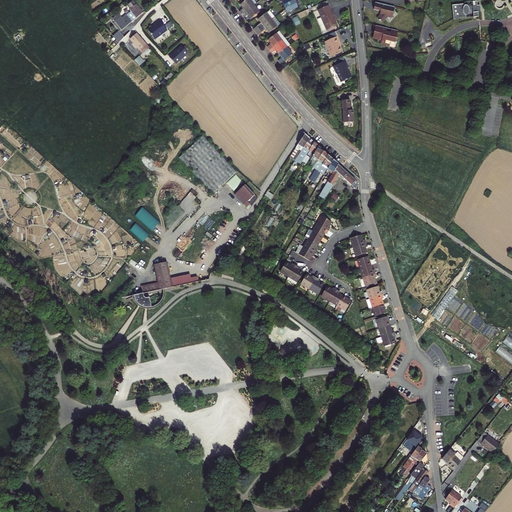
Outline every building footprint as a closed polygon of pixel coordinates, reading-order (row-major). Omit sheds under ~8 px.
[(135,19),(143,12),(134,0),(126,6),(129,10),(129,11),(130,12),(131,13),(135,19)] [(245,8),(241,11),(243,14),(256,5),(258,3),(256,0),(247,0),(242,4),(245,8)] [(282,0),(286,9),(287,11),(296,7),(294,3),(295,3),(293,0),(282,0)] [(452,5),(454,19),(479,16),(478,12),(481,11),(481,5),(478,6),(478,0),(465,2),(464,4),(452,5)] [(394,9),(374,4),(372,11),(380,13),(382,11),(384,13),(376,20),(381,24),(387,18),(392,19),(394,9)] [(256,5),(243,14),(246,17),(250,14),(253,18),(261,11),(256,5)] [(317,11),(326,30),(337,25),(327,6),(317,11)] [(255,28),(257,31),(277,16),(272,10),(260,19),(263,22),(255,28)] [(113,19),(122,30),(135,19),(130,12),(122,18),(120,15),(119,14),(113,19)] [(160,36),(170,25),(161,16),(157,21),(157,22),(151,28),(160,36)] [(268,28),(271,32),(282,23),(277,16),(257,31),(260,35),(268,28)] [(398,33),(374,27),(372,35),(374,35),(373,39),(374,41),(377,42),(377,43),(381,44),(384,45),(384,47),(390,48),(391,44),(395,45),(396,42),(398,40),(397,38),(398,33)] [(113,37),(119,43),(125,37),(120,31),(113,37)] [(273,44),(269,47),(272,50),(287,38),(282,31),(270,40),(273,44)] [(143,42),(137,35),(131,39),(141,51),(141,50),(144,53),(149,49),(150,48),(144,41),(143,42)] [(324,42),(331,56),(342,51),(339,43),(341,42),(337,36),(324,42)] [(278,50),(281,54),(290,47),(293,45),(287,38),(272,50),(274,53),(278,50)] [(188,54),(182,47),(170,58),(176,65),(188,54)] [(290,47),(281,54),(284,58),(280,61),(283,64),(295,54),(290,47)] [(123,51),(114,60),(119,65),(125,58),(128,61),(131,58),(123,51)] [(134,61),(139,67),(144,62),(139,57),(134,61)] [(338,74),(342,82),(353,77),(350,71),(349,71),(347,67),(349,67),(346,60),(345,61),(339,63),(334,66),(337,74),(338,74)] [(343,110),(344,121),(355,121),(354,110),(351,110),(350,99),(342,99),(342,108),(344,108),(344,110),(343,110)] [(293,159),(295,161),(309,139),(304,134),(296,148),(298,149),(293,159)] [(181,156),(215,194),(238,172),(203,135),(181,156)] [(307,153),(314,143),(309,139),(295,161),(298,162),(296,165),(299,167),(307,153)] [(306,167),(312,158),(318,147),(314,143),(307,153),(310,155),(304,165),(306,167)] [(317,162),(323,151),(318,147),(312,158),(317,162)] [(310,180),(312,181),(328,155),(323,151),(317,162),(316,164),(314,167),(317,168),(310,180)] [(328,155),(312,181),(305,194),(307,196),(322,172),(325,174),(328,168),(333,160),(328,155)] [(338,165),(333,160),(328,168),(330,169),(328,173),(332,175),(338,165)] [(309,176),(314,167),(316,164),(313,163),(306,175),(309,176)] [(326,186),(319,196),(325,200),(339,175),(344,178),(348,173),(338,165),(332,175),(330,179),(326,186)] [(348,173),(344,178),(355,184),(357,181),(348,173)] [(236,193),(238,195),(250,208),(253,204),(257,198),(245,185),(236,193)] [(335,191),(331,197),(336,201),(341,194),(335,191)] [(317,224),(328,231),(330,227),(329,226),(331,221),(322,216),(317,224)] [(327,233),(328,231),(317,224),(313,231),(322,236),(325,232),(327,233)] [(308,238),(318,244),(322,236),(313,231),(309,229),(305,236),(308,238)] [(351,239),(354,248),(366,244),(365,240),(363,241),(362,235),(351,239)] [(308,238),(304,246),(315,253),(317,250),(315,249),(318,244),(308,238)] [(311,255),(313,256),(315,253),(304,246),(299,243),(298,246),(298,249),(296,252),(309,259),(311,255)] [(366,244),(354,248),(357,256),(367,253),(366,248),(368,248),(366,244)] [(358,260),(361,269),(371,266),(368,257),(358,260)] [(281,271),(289,276),(295,264),(292,262),(291,264),(286,261),(281,271)] [(141,285),(142,293),(171,287),(198,282),(197,277),(191,278),(190,275),(169,279),(166,263),(154,265),(157,282),(141,285)] [(295,264),(289,276),(287,279),(294,283),(302,271),(298,268),(299,266),(295,264)] [(361,269),(364,278),(375,274),(374,270),(373,271),(371,266),(361,269)] [(309,288),(316,277),(313,275),(312,277),(307,274),(301,283),(309,288)] [(375,274),(364,278),(366,287),(377,284),(375,279),(377,278),(375,274)] [(320,279),(316,277),(309,288),(317,293),(323,284),(318,281),(320,279)] [(322,296),(330,301),(336,290),(333,288),(332,290),(328,287),(322,296)] [(378,287),(368,291),(370,299),(382,295),(381,292),(379,293),(378,287)] [(340,292),(336,290),(330,301),(337,305),(342,296),(339,294),(340,292)] [(143,296),(142,293),(133,295),(137,303),(139,305),(142,306),(146,306),(150,307),(148,297),(145,298),(143,296)] [(370,299),(373,308),(383,305),(382,300),(384,300),(382,295),(370,299)] [(342,296),(337,305),(335,308),(343,313),(351,301),(342,296)] [(383,305),(373,308),(376,317),(386,314),(383,305)] [(377,320),(380,329),(390,325),(387,317),(377,320)] [(390,325),(380,329),(382,337),(394,333),(393,330),(391,330),(390,325)] [(394,333),(382,337),(376,339),(377,342),(379,343),(384,341),(385,346),(395,343),(394,338),(396,338),(394,333)] [(505,399),(499,394),(496,397),(502,403),(505,399)] [(422,438),(412,430),(403,443),(407,446),(408,444),(414,449),(417,445),(419,443),(422,438)] [(483,433),(476,441),(492,453),(498,445),(483,433)] [(408,468),(421,450),(422,449),(417,445),(414,449),(410,455),(411,456),(403,467),(404,467),(400,474),(403,476),(404,474),(408,468)] [(452,452),(449,449),(442,459),(455,469),(464,457),(456,450),(455,452),(453,450),(452,452)] [(426,454),(421,450),(408,468),(411,469),(417,460),(420,462),(426,454)] [(404,495),(424,467),(419,463),(414,470),(415,471),(408,480),(409,481),(401,493),(404,495)] [(425,477),(428,472),(424,470),(414,484),(417,487),(418,485),(425,477)] [(425,477),(418,485),(424,489),(427,484),(430,481),(429,480),(425,477)] [(427,484),(424,489),(418,497),(422,499),(431,487),(427,484)] [(417,487),(413,493),(418,497),(424,489),(418,485),(417,487)] [(453,508),(461,498),(451,491),(445,499),(451,503),(449,505),(453,508)] [(484,511),(488,508),(481,503),(480,503),(475,511),(477,511),(476,511),(467,511),(463,509),(460,511),(484,511)]
